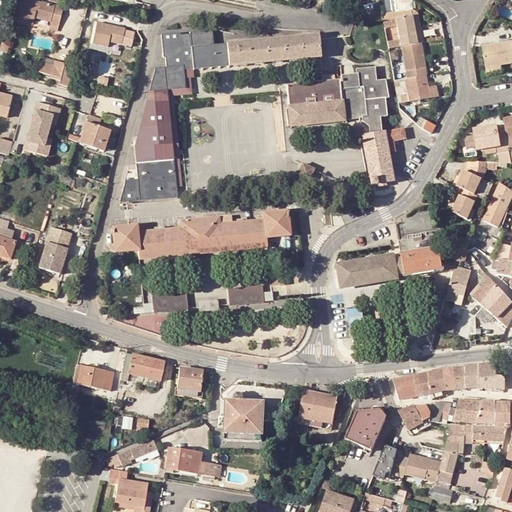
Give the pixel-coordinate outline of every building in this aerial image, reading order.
[(52,16),(51,19),(60,21),(65,2),(55,0),(20,0),(17,14),(34,19),(36,12),(52,16)] [(416,6),(412,6),(397,8),(387,9),(382,10),(383,17),(395,15),(411,12),(413,23),(419,23),(418,9),(416,6)] [(400,43),(420,39),(422,39),(420,30),(414,31),(413,23),(411,12),(395,15),(400,43)] [(99,16),(94,37),(110,40),(111,36),(123,38),(127,23),(99,16)] [(124,177),(118,197),(133,196),(176,192),(175,185),(167,87),(184,85),(183,68),(194,67),(194,64),(191,42),(214,40),(212,25),(161,30),(163,52),(164,52),(165,62),(155,63),(148,86),(150,100),(145,100),(132,143),(135,176),(124,177)] [(191,42),(194,64),(320,50),(318,28),(214,40),(191,42)] [(53,42),(55,34),(35,30),(33,38),(53,42)] [(511,36),(482,42),(486,63),(502,60),(511,58),(511,36)] [(400,43),(406,75),(426,72),(420,39),(400,43)] [(52,73),(62,75),(65,59),(66,57),(54,54),(54,58),(41,56),(39,66),(53,69),(52,73)] [(75,62),(65,59),(62,75),(61,78),(71,80),(75,62)] [(283,80),(287,121),(363,112),(366,129),(379,127),(377,111),(380,111),(383,110),(381,92),(382,92),(380,73),(372,73),(371,61),(354,62),(351,63),(350,63),(350,69),(336,70),(336,75),(330,75),(329,69),(316,71),(317,76),(283,80)] [(191,93),(190,75),(195,74),(194,67),(183,68),(184,85),(167,87),(175,185),(180,185),(173,94),(191,93)] [(427,81),(426,72),(406,75),(404,75),(408,98),(429,95),(427,81)] [(427,81),(429,95),(437,93),(435,80),(427,81)] [(0,116),(7,118),(12,97),(0,94),(0,87),(1,85),(0,84),(0,116)] [(51,110),(56,112),(59,103),(35,96),(33,105),(34,106),(25,135),(24,135),(21,144),(45,151),(48,142),(42,140),(45,132),(49,118),(51,110)] [(99,115),(88,112),(86,119),(83,127),(79,140),(103,147),(109,127),(96,123),(99,115)] [(75,125),(83,127),(86,119),(78,117),(75,125)] [(109,127),(117,129),(120,119),(117,118),(112,119),(109,127)] [(427,120),(423,129),(432,134),(437,125),(427,120)] [(510,147),(508,134),(507,131),(499,132),(498,126),(497,120),(473,125),(477,146),(485,144),(497,142),(497,147),(498,149),(510,147)] [(381,128),(381,127),(379,127),(366,129),(358,130),(366,180),(390,177),(385,149),(391,148),(390,137),(402,135),(401,126),(381,128)] [(0,132),(0,147),(7,150),(10,150),(13,136),(0,132)] [(42,140),(48,142),(50,133),(45,132),(42,140)] [(14,157),(6,155),(4,160),(12,163),(14,157)] [(314,166),(301,160),(295,171),(308,177),(314,166)] [(476,163),(472,169),(482,173),(485,175),(489,164),(488,164),(476,163)] [(460,183),(476,191),(484,176),(481,174),(466,168),(463,173),(459,182),(460,183)] [(460,171),(455,180),(459,182),(463,173),(460,171)] [(69,182),(71,176),(60,172),(58,178),(69,182)] [(461,191),(456,202),(453,208),(468,215),(479,192),(476,191),(460,183),(457,190),(461,191)] [(497,222),(510,192),(497,183),(482,216),(497,222)] [(457,190),(452,200),(456,202),(461,191),(457,190)] [(263,215),(233,218),(232,211),(180,216),(181,223),(137,227),(136,221),(111,224),(114,247),(116,248),(137,246),(138,255),(264,242),(266,241),(266,233),(288,230),(289,229),(287,206),(262,208),(263,215)] [(510,217),(504,214),(500,222),(506,224),(510,217)] [(8,218),(0,215),(0,251),(9,254),(15,237),(10,235),(12,227),(6,225),(8,218)] [(62,238),(67,224),(52,219),(37,264),(47,267),(49,263),(59,266),(68,240),(62,238)] [(435,271),(443,270),(443,269),(441,259),(437,234),(427,236),(427,231),(421,233),(422,237),(415,238),(414,234),(408,235),(409,239),(400,241),(401,250),(402,256),(406,273),(406,277),(415,275),(415,277),(435,273),(435,271)] [(447,256),(457,260),(458,255),(460,249),(462,242),(456,238),(447,235),(445,243),(450,244),(447,256)] [(493,254),(499,255),(507,257),(510,242),(499,240),(496,246),(493,254)] [(511,262),(511,258),(507,257),(499,255),(497,266),(496,271),(510,274),(511,262)] [(384,274),(387,280),(399,277),(398,274),(395,257),(395,256),(382,258),(382,268),(384,274)] [(398,257),(395,257),(398,274),(401,274),(406,273),(402,256),(398,257)] [(382,268),(382,258),(340,266),(339,269),(343,288),(387,280),(384,274),(382,268)] [(454,271),(456,265),(456,263),(441,259),(443,269),(447,268),(454,271)] [(456,265),(454,271),(447,298),(457,300),(459,292),(464,294),(472,270),(456,265)] [(281,269),(269,270),(270,283),(283,282),(281,269)] [(473,298),(509,327),(511,320),(511,300),(489,277),(486,273),(482,276),(487,282),(483,286),(480,284),(471,294),(474,296),(473,298)] [(229,300),(261,297),(260,290),(259,283),(227,286),(229,300)] [(261,297),(272,296),(271,289),(260,290),(261,297)] [(153,300),(153,308),(185,305),(184,290),(152,293),(153,300)] [(464,294),(459,292),(457,300),(456,301),(461,303),(464,294)] [(213,297),(200,298),(200,306),(214,305),(213,297)] [(153,300),(143,301),(143,302),(143,309),(153,308),(153,300)] [(169,363),(132,354),(127,373),(165,382),(169,363)] [(502,363),(477,365),(478,377),(496,375),(496,369),(502,369),(502,363)] [(477,365),(464,366),(466,387),(479,387),(478,377),(477,365)] [(115,373),(82,366),(79,385),(110,391),(114,374),(115,374),(115,373)] [(464,366),(454,367),(455,388),(466,387),(464,366)] [(180,367),(178,387),(200,390),(204,370),(180,367)] [(455,388),(454,367),(442,369),(444,389),(455,388)] [(427,372),(428,393),(444,389),(442,369),(438,369),(427,372)] [(399,399),(428,393),(427,372),(393,379),(399,399)] [(479,387),(505,387),(505,379),(502,375),(496,375),(478,377),(479,387)] [(341,396),(319,392),(306,390),(301,417),(336,423),(341,396)] [(223,439),(262,441),(263,421),(265,421),(267,420),(268,419),(269,417),(268,415),(267,414),(265,413),(263,413),(264,400),(243,399),(243,397),(243,394),(241,393),(238,392),(236,393),(234,394),(233,396),(233,399),(225,398),(224,416),(219,416),(219,426),(224,426),(223,439)] [(465,393),(464,396),(457,396),(455,404),(452,416),(452,417),(475,419),(482,397),(481,397),(481,394),(465,393)] [(475,421),(489,422),(497,397),(482,397),(475,419),(475,421)] [(509,398),(497,397),(489,422),(506,424),(510,420),(509,398)] [(441,424),(443,416),(449,403),(434,403),(433,406),(428,408),(430,413),(430,422),(441,424)] [(455,404),(449,403),(443,416),(452,416),(455,404)] [(430,422),(430,413),(428,408),(426,404),(413,405),(398,411),(412,436),(431,424),(430,422)] [(371,449),(385,418),(385,415),(381,410),(356,412),(345,439),(371,449)] [(130,420),(131,414),(113,411),(109,429),(128,431),(129,425),(131,426),(132,421),(130,420)] [(138,414),(137,431),(146,427),(148,415),(138,414)] [(336,423),(301,417),(300,424),(335,430),(336,423)] [(506,424),(489,422),(475,421),(466,420),(465,426),(451,425),(450,433),(465,434),(466,434),(503,437),(506,424)] [(459,449),(464,450),(466,434),(465,434),(464,438),(449,437),(446,445),(459,449)] [(143,457),(157,452),(153,442),(139,447),(143,457)] [(446,445),(443,457),(440,466),(453,470),(459,449),(446,445)] [(437,477),(440,466),(443,457),(411,449),(410,453),(385,446),(379,465),(405,472),(406,469),(421,473),(437,477)] [(130,451),(135,461),(143,457),(139,447),(130,451)] [(205,472),(206,467),(204,464),(200,463),(202,454),(169,449),(166,471),(199,475),(199,474),(202,474),(205,472)] [(484,472),(493,473),(494,463),(485,462),(484,472)] [(205,472),(205,475),(216,476),(218,466),(206,464),(206,467),(205,472)] [(453,470),(440,466),(437,477),(450,481),(453,470)] [(503,498),(501,502),(505,503),(508,493),(511,482),(511,468),(506,467),(497,496),(503,498)] [(406,469),(405,472),(404,478),(419,482),(421,473),(406,469)] [(128,482),(130,476),(113,473),(111,482),(120,484),(120,481),(128,482)] [(266,474),(263,474),(263,476),(266,477),(265,481),(279,483),(281,475),(266,473),(266,474)] [(120,484),(116,507),(140,511),(144,511),(147,495),(149,486),(128,482),(120,481),(120,484)] [(453,488),(437,484),(434,495),(449,500),(453,488)] [(358,511),(351,509),(355,498),(328,488),(321,508),(333,511),(358,511)] [(144,511),(140,511),(139,511),(150,511),(153,496),(147,495),(144,511)] [(511,511),(511,509),(482,501),(478,511),(511,511)]
